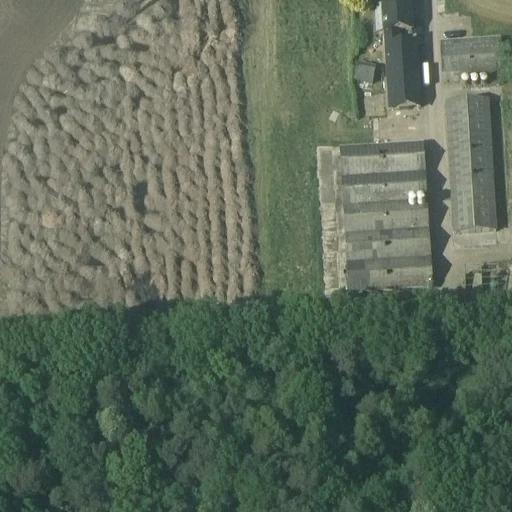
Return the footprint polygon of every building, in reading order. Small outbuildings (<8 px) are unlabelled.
[(410,4),(375,6),(377,35),(384,34),(385,49),(399,48),(399,34),(411,33),(410,4)] [(440,46),(443,84),(503,80),(500,41),(440,46)] [(399,48),(385,49),(389,112),(420,110),(416,47),(399,48)] [(353,83),(372,87),(376,69),(356,65),(353,83)] [(444,105),(452,237),(497,234),(488,102),(444,105)] [(424,147),(339,152),(348,298),(433,292),(424,147)] [(417,322),(326,328),(327,351),(418,345),(417,322)]
